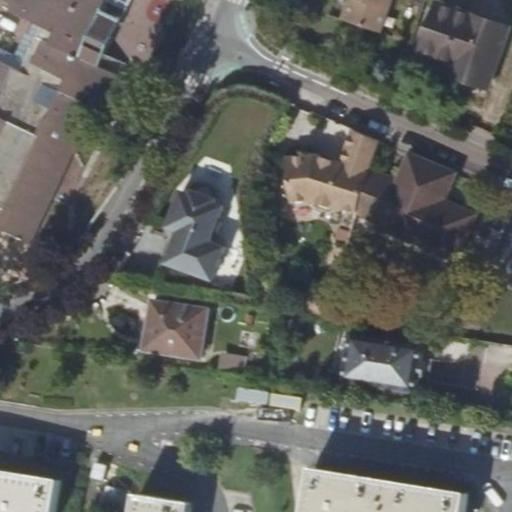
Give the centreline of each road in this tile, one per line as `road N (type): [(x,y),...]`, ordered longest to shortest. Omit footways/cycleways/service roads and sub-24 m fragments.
road 1 (residential): [(214,45),(90,266),(61,290),(0,317)]
road 2 (tertiary): [(214,45),(511,170)]
